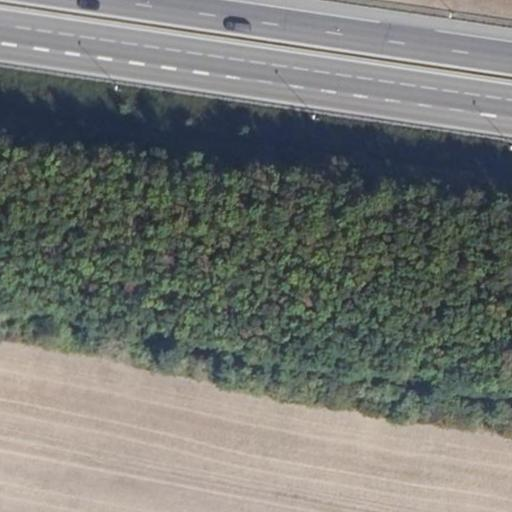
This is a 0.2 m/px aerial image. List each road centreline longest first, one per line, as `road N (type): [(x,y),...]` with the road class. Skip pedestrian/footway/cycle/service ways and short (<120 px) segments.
road 1 (motorway): [(0,27),(511,107)]
road 2 (motorway): [(511,65),(87,0)]
